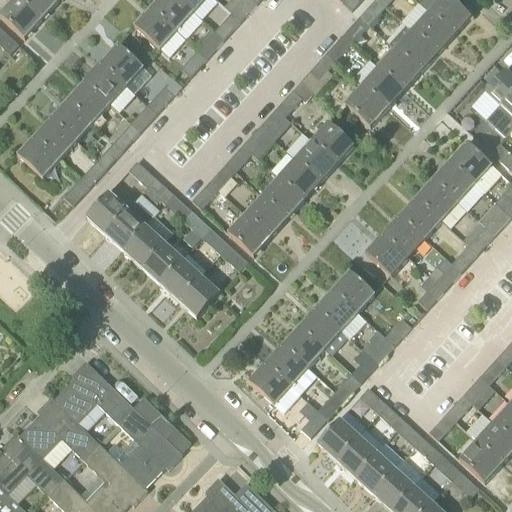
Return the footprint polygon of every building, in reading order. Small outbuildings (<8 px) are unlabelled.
[(51,0),(16,0),(16,1),(42,25),(59,6),(51,0)] [(194,18),(174,0),(162,0),(151,12),(177,36),(194,18)] [(174,0),(194,18),(209,0),(174,0)] [(234,0),(232,3),(225,11),(232,17),(231,17),(241,26),(257,8),(248,0),(234,0)] [(335,0),(352,15),(361,6),(354,0),(335,0)] [(378,0),(377,2),(386,11),(396,0),(378,0)] [(472,21),(448,0),(443,0),(429,16),(455,40),(472,21)] [(16,1),(0,18),(0,20),(25,43),(42,25),(16,1)] [(377,2),(360,21),(370,29),(386,11),(377,2)] [(455,40),(429,16),(422,9),(405,28),(406,29),(412,35),(413,34),(438,58),(455,40)] [(151,12),(134,31),(160,54),(177,36),(151,12)] [(214,36),(224,45),(241,26),(231,17),(214,36)] [(370,29),(360,21),(359,22),(343,39),(353,48),(370,29)] [(421,77),(438,58),(413,34),(412,35),(406,29),(389,47),(395,53),(396,53),(421,77)] [(19,49),(1,32),(0,32),(0,48),(11,58),(19,49)] [(198,54),(207,63),(224,45),(214,36),(211,33),(198,48),(197,47),(194,51),(198,54)] [(326,58),(336,66),(353,48),(343,39),(326,58)] [(127,91),(144,72),(118,49),(102,67),(127,91)] [(379,71),(405,95),(421,77),(396,53),(395,53),(379,71)] [(181,73),(190,82),(207,63),(198,54),(181,73)] [(329,74),(336,66),(326,58),(301,85),(314,97),(316,99),(334,79),(329,74)] [(111,109),(127,91),(102,67),(85,85),(111,109)] [(388,113),(405,95),(379,71),(362,90),(388,113)] [(511,79),(506,73),(486,96),(501,110),(488,123),(508,141),(511,136),(511,79)] [(94,128),(111,109),(85,85),(68,104),(94,128)] [(276,113),(286,122),(303,103),(306,106),(314,97),(301,85),(276,113)] [(345,109),(371,132),(388,113),(362,90),(345,109)] [(166,109),(156,100),(147,110),(157,119),(166,109)] [(77,146),(94,128),(68,104),(51,123),(77,146)] [(149,127),(139,119),(131,128),(141,136),(149,127)] [(141,136),(131,128),(124,122),(116,131),(118,134),(122,137),(115,146),(124,155),(141,136)] [(34,141),(60,165),(77,146),(51,123),(34,141)] [(338,169),(355,150),(329,127),(312,145),(338,169)] [(275,146),(259,131),(242,150),(252,159),(258,164),(259,164),(275,146)] [(110,142),(115,146),(122,137),(118,134),(110,142)] [(60,165),(34,141),(18,160),(44,183),(60,165)] [(295,163),(321,187),(338,169),(312,145),(295,163)] [(493,170),(467,147),(450,165),(475,189),(485,198),(501,181),(491,172),(493,170)] [(509,174),(511,171),(511,157),(501,147),(491,157),(509,174)] [(246,165),(252,159),(242,150),(226,169),(235,177),(246,165)] [(98,164),(107,173),(115,164),(106,156),(98,164)] [(278,182),(304,206),(321,187),(295,163),(278,182)] [(459,208),(475,189),(450,165),(432,184),(459,208)] [(147,192),(155,182),(137,166),(129,175),(147,192)] [(218,196),(235,177),(226,169),(209,187),(218,196)] [(98,183),(89,174),(80,184),(90,192),(98,183)] [(174,199),(155,182),(147,192),(165,208),(174,199)] [(261,201),(287,224),(304,206),(278,182),(261,201)] [(441,227),(459,208),(432,184),(415,203),(441,227)] [(192,205),(202,214),(218,196),(209,187),(192,205)] [(511,188),(495,207),(511,222),(511,221),(511,188)] [(82,201),(72,193),(64,202),(73,210),(82,201)] [(128,213),(110,196),(86,222),(105,239),(128,213)] [(193,216),(174,199),(165,208),(184,225),(193,216)] [(244,220),(270,243),(287,224),(261,201),(244,220)] [(426,244),(441,227),(415,203),(400,221),(426,244)] [(128,213),(105,239),(123,256),(146,230),(153,222),(135,206),(128,213)] [(479,227),(494,241),(511,222),(495,207),(479,226),(480,226),(479,227)] [(193,216),(184,225),(202,242),(211,233),(193,216)] [(244,220),(228,238),(254,261),(270,243),(244,220)] [(383,239),(409,263),(426,244),(400,221),(383,239)] [(494,241),(479,227),(463,245),(469,250),(468,251),(477,260),(494,241)] [(165,246),(146,230),(123,256),(141,273),(165,246)] [(211,233),(202,242),(221,259),(229,249),(211,233)] [(383,239),(366,258),(392,282),(409,263),(383,239)] [(160,289),(183,263),(165,246),(141,273),(160,289)] [(245,270),(247,268),(248,267),(229,249),(221,259),(245,281),(250,275),(245,270)] [(468,251),(452,268),(461,277),(477,260),(468,251)] [(178,306),(202,280),(183,263),(160,289),(178,306)] [(430,282),(445,295),(461,277),(452,268),(446,263),(430,282)] [(376,299),(350,275),(332,294),(359,318),(376,299)] [(197,323),(221,297),(202,280),(178,306),(197,323)] [(418,305),(428,314),(445,295),(430,282),(422,291),(427,295),(418,305)] [(343,336),(359,318),(332,294),(316,313),(342,337),(343,336)] [(299,331),(325,355),(326,354),(332,360),(349,341),(343,336),(342,337),(316,313),(299,331)] [(402,323),(385,342),(394,351),(412,332),(402,323)] [(309,373),(325,355),(299,331),(283,349),(309,373)] [(385,342),(378,335),(370,345),(372,346),(363,355),(378,369),(394,351),(385,342)] [(511,345),(497,362),(506,371),(511,364),(511,345)] [(309,373),(283,349),(266,368),(300,398),(316,380),(309,373)] [(361,387),(362,386),(378,369),(363,355),(355,363),(361,368),(352,379),(361,387)] [(489,390),(506,371),(497,362),(480,381),(489,390)] [(135,413),(86,366),(77,376),(79,379),(55,405),(52,402),(51,402),(78,428),(98,408),(119,429),(135,413)] [(249,386),(275,410),(283,417),(300,398),(266,368),(249,386)] [(335,396),(345,405),(361,387),(352,379),(335,396)] [(495,395),(489,390),(480,381),(463,400),(472,409),(473,408),(479,414),(495,395)] [(387,409),(368,392),(360,402),(378,419),(387,409)] [(318,415),(328,424),(345,405),(335,396),(318,415)] [(463,400),(446,418),(456,427),(472,409),(463,400)] [(44,463),(62,444),(84,465),(100,449),(78,428),(51,402),(42,412),(45,415),(20,441),(44,463)] [(173,470),(183,460),(166,444),(176,433),(145,402),(135,413),(119,429),(141,450),(122,470),(146,493),(171,467),(173,470)] [(318,415),(308,406),(300,415),(310,424),(318,415)] [(397,436),(406,426),(387,409),(378,419),(397,436)] [(511,444),(511,410),(510,409),(493,427),(511,444)] [(301,434),(311,443),(328,424),(318,415),(310,424),(301,434)] [(446,418),(429,437),(439,445),(456,427),(446,418)] [(359,440),(341,423),(317,449),(336,466),(359,440)] [(406,426),(397,436),(416,453),(424,443),(406,426)] [(502,469),(511,458),(511,444),(493,427),(476,446),(502,469)] [(17,438),(7,448),(10,451),(0,461),(0,491),(8,500),(28,480),(50,500),(65,484),(44,463),(20,441),(17,438)] [(378,457),(359,440),(336,466),(354,483),(378,457)] [(424,443),(416,453),(434,469),(442,459),(424,443)] [(476,446),(459,464),(485,488),(502,469),(476,446)] [(386,448),(378,457),(354,483),(373,499),(396,473),(404,465),(386,448)] [(149,496),(146,493),(122,470),(100,449),(84,465),(106,486),(87,506),(93,511),(127,511),(136,503),(139,506),(149,496)] [(434,469),(442,477),(452,486),(461,476),(442,459),(434,469)] [(395,511),(415,490),(396,473),(373,499),(386,511),(395,511)] [(452,486),(463,495),(471,503),(480,493),(461,476),(452,486)] [(272,511),(247,487),(235,499),(219,483),(209,493),(212,496),(196,511),(272,511)] [(93,511),(87,506),(65,484),(50,500),(62,511),(93,511)] [(428,511),(433,507),(415,490),(395,511),(428,511)] [(20,511),(8,500),(0,491),(0,511),(20,511)]
